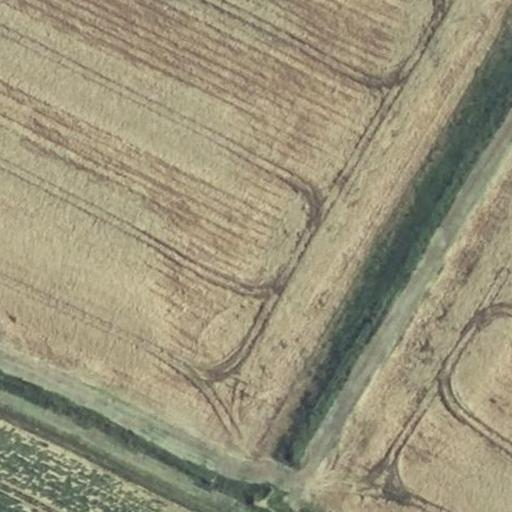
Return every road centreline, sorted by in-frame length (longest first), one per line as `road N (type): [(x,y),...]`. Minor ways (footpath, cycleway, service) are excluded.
road 1 (track): [(217,511),(511,30)]
road 2 (track): [(210,511),(0,413)]
